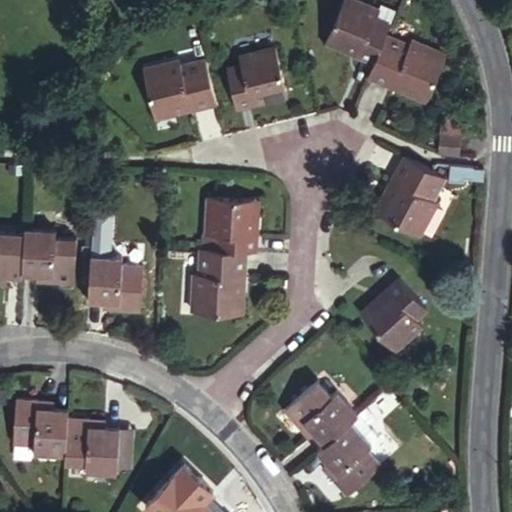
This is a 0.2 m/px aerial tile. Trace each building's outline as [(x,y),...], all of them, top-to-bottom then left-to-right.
[(389,27),(393,16),(381,11),(385,1),(381,0),(344,0),(330,33),(377,54),(389,27)] [(377,54),(372,67),(431,93),(451,45),(419,29),(416,39),(389,27),(377,54)] [(255,89),(288,82),(279,39),(242,46),(244,56),(232,59),(239,98),(256,95),(255,89)] [(219,94),(210,55),(187,60),(185,50),(146,58),(156,99),(191,92),(193,99),(219,94)] [(289,88),(288,82),(255,89),(256,95),(289,88)] [(191,92),(156,99),(158,107),(193,99),(191,92)] [(441,133),(440,150),(459,151),(459,133),(441,133)] [(433,196),(427,190),(439,170),(430,165),(404,150),(393,166),(390,172),(396,175),(378,207),(416,227),(433,196)] [(466,172),(481,175),(481,164),(467,162),(466,172)] [(373,203),(378,207),(396,175),(390,172),(373,203)] [(247,242),(258,242),(259,226),(253,226),(254,191),(212,187),(209,225),(218,226),(217,240),(247,242)] [(253,226),(259,226),(262,191),(254,191),(253,226)] [(57,222),(26,220),(27,225),(24,265),(38,266),(52,267),(52,273),(74,275),(78,230),(57,229),(57,222)] [(0,268),(7,269),(23,271),(24,265),(27,225),(0,223),(0,268)] [(217,240),(206,239),(205,264),(195,263),(192,301),(235,304),(238,269),(245,269),(247,242),(217,240)] [(124,248),(92,245),(89,292),(104,293),(120,294),(120,301),(140,302),(144,257),(124,256),(124,248)] [(395,266),(383,276),(387,281),(360,304),(388,336),(418,312),(411,304),(421,295),(395,266)] [(242,305),(245,269),(238,269),(235,304),(242,305)] [(387,281),(383,276),(356,300),(360,304),(387,281)] [(354,411),(361,405),(339,381),(334,385),(319,370),(286,401),(299,416),(305,411),(315,423),(326,435),(354,411)] [(68,412),(69,405),(55,404),(40,402),(41,395),(18,393),(15,437),(34,440),(34,447),(65,450),(68,412)] [(40,402),(55,404),(55,397),(41,395),(40,402)] [(305,411),(299,416),(310,428),(315,423),(305,411)] [(326,435),(318,442),(327,453),(337,463),(331,468),(347,486),(383,454),(370,439),(374,435),(354,411),(326,435)] [(65,450),(65,458),(86,460),(86,467),(118,471),(119,464),(121,444),(122,424),(107,423),(90,421),(91,414),(68,412),(65,450)] [(107,415),(91,414),(90,421),(107,423),(107,415)] [(136,426),(122,424),(121,444),(134,445),(136,426)] [(134,445),(121,444),(119,464),(132,465),(134,445)] [(195,481),(200,477),(205,471),(184,449),(146,489),(168,511),(219,511),(228,504),(216,492),(211,497),(195,481)] [(337,463),(327,453),(322,457),(331,468),(337,463)] [(216,492),(200,477),(195,481),(211,497),(216,492)]
